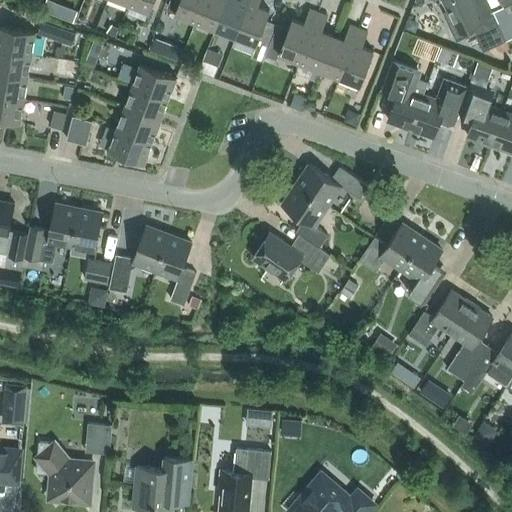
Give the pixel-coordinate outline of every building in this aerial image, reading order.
[(52,0),(44,0),(42,7),(59,13),(62,4),(52,0)] [(130,0),(130,2),(150,10),(154,0),(130,0)] [(203,0),(171,0),(168,7),(176,10),(176,11),(196,19),(203,0)] [(203,0),(196,19),(216,27),(226,0),(203,0)] [(236,35),(249,0),(226,0),(216,27),(236,35)] [(260,0),(249,0),(236,35),(257,43),(270,9),(259,5),(260,0)] [(493,10),(480,16),(472,0),(443,0),(449,10),(444,12),(457,39),(475,31),(484,50),(506,39),(493,10)] [(511,0),(503,0),(506,4),(493,10),(506,39),(511,36),(511,0)] [(279,52),(300,60),(319,12),(310,8),(304,23),(292,18),(289,27),(277,23),(269,46),(280,50),(279,52)] [(300,60),(320,68),(333,34),(322,30),(328,15),(319,12),(300,60)] [(409,17),(405,27),(415,31),(417,26),(414,19),(409,17)] [(77,30),(50,21),(42,18),(37,32),(72,44),(77,30)] [(0,24),(0,48),(33,54),(37,31),(0,24)] [(344,38),(333,34),(320,68),(340,75),(359,27),(350,24),(344,38)] [(368,31),(359,27),(340,75),(361,83),(374,50),(362,45),(368,31)] [(405,32),(401,42),(412,46),(416,36),(405,32)] [(105,43),(94,39),(85,62),(96,66),(105,43)] [(0,71),(29,76),(33,54),(0,48),(0,71)] [(204,59),(199,70),(214,76),(218,65),(204,59)] [(394,59),(385,86),(398,91),(388,119),(411,127),(424,93),(428,82),(413,77),(417,68),(394,59)] [(140,62),(132,84),(169,98),(178,76),(140,62)] [(0,94),(25,99),(29,76),(0,71),(0,94)] [(503,109),(489,104),(493,93),(484,90),(488,77),(473,72),(469,85),(464,99),(478,105),(468,135),(491,143),(503,109)] [(455,123),(464,99),(469,85),(446,77),(438,98),(424,93),(411,127),(434,136),(441,118),(455,123)] [(169,98),(132,84),(124,106),(161,120),(169,98)] [(294,92),(290,105),(303,110),(308,97),(294,92)] [(0,118),(22,122),(25,99),(0,94),(0,118)] [(153,141),(161,120),(124,106),(116,127),(153,141)] [(349,108),(344,120),(356,124),(361,113),(349,108)] [(62,128),(67,112),(55,109),(51,125),(62,128)] [(511,112),(503,109),(491,143),(511,150),(511,112)] [(92,120),(72,115),(66,138),(86,143),(92,120)] [(153,141),(116,127),(108,149),(145,163),(153,141)] [(310,163),(297,183),(327,204),(341,184),(360,196),(368,184),(340,165),(332,177),(310,163)] [(328,233),(314,224),(327,204),(297,183),(283,204),(304,218),(296,230),(320,246),(328,233)] [(9,228),(15,202),(0,199),(0,251),(8,253),(5,266),(0,265),(0,281),(19,286),(22,270),(20,269),(28,232),(9,228)] [(57,241),(72,244),(79,207),(55,202),(50,228),(31,224),(25,255),(53,261),(57,241)] [(72,244),(96,248),(103,212),(79,207),(72,244)] [(386,256),(401,266),(422,235),(402,222),(387,243),(375,235),(360,259),(377,270),(386,256)] [(133,259),(156,268),(169,233),(146,224),(134,257),(116,253),(109,286),(126,290),(133,259)] [(331,253),(302,234),(294,246),(270,230),(253,256),(286,278),(300,258),(319,271),(331,253)] [(179,276),(171,298),(185,303),(196,271),(183,266),(192,242),(169,233),(156,268),(179,276)] [(434,261),(442,249),(422,235),(401,266),(419,278),(409,292),(424,302),(446,269),(434,261)] [(108,282),(112,262),(89,257),(85,277),(108,282)] [(349,278),(341,291),(350,297),(359,285),(349,278)] [(93,286),(89,301),(104,304),(107,289),(93,286)] [(426,344),(440,324),(452,332),(472,302),(452,289),(434,316),(425,309),(409,333),(426,344)] [(493,316),(472,302),(452,332),(465,341),(447,367),(465,379),(488,344),(478,337),(493,316)] [(387,330),(377,342),(392,354),(402,341),(387,330)] [(488,344),(462,384),(473,391),(487,370),(488,370),(487,372),(488,372),(489,371),(505,382),(505,383),(506,384),(506,383),(507,383),(511,375),(511,331),(499,351),(488,344)] [(410,368),(403,378),(414,386),(422,375),(410,368)] [(28,383),(6,381),(3,422),(25,424),(25,422),(28,422),(31,387),(28,386),(28,383)] [(441,385),(432,398),(444,406),(452,393),(441,385)] [(248,407),(246,423),(271,425),(273,410),(248,407)] [(94,443),(94,451),(110,452),(112,423),(88,421),(86,442),(94,443)] [(50,497),(51,497),(56,503),(62,498),(89,501),(93,461),(58,458),(59,442),(40,441),(37,471),(52,472),(51,485),(45,490),(50,496),(50,497)] [(249,511),(253,476),(269,477),(271,450),(237,446),(234,470),(221,469),(219,486),(221,486),(218,511),(249,511)] [(0,478),(17,480),(19,450),(0,448),(0,478)] [(189,502),(193,458),(165,456),(163,468),(137,465),(134,505),(139,505),(142,509),(151,510),(154,507),(172,508),(173,501),(189,502)] [(301,497),(305,501),(296,511),(365,511),(373,503),(358,490),(351,498),(322,473),(301,497)]
